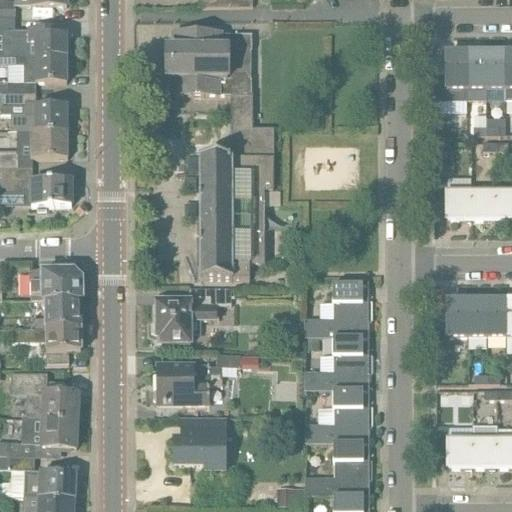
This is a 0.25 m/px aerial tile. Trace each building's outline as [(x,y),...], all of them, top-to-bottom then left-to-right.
[(15,11),(28,11),(66,11),(65,0),(0,0),(0,23),(15,23),(15,11)] [(197,0),(197,12),(252,11),(252,0),(197,0)] [(0,35),(15,35),(15,23),(0,23),(0,35)] [(13,61),(66,60),(66,40),(55,40),(55,35),(27,35),(27,47),(13,47),(13,61)] [(230,101),(251,101),(251,39),(174,39),(174,54),(167,54),(167,94),(174,94),(174,101),(230,101)] [(466,94),(467,94),(466,57),(446,57),(446,82),(434,82),(434,106),(466,106),(466,94)] [(467,94),(486,94),(486,57),(466,57),(467,94)] [(486,94),(505,94),(505,57),(486,57),(486,94)] [(23,87),(33,87),(66,87),(66,60),(13,61),(6,61),(6,71),(11,71),(11,72),(23,71),(23,87)] [(263,269),(263,265),(263,210),(263,196),(272,196),(272,134),(251,134),(251,101),(230,101),(230,164),(198,164),(199,285),(249,285),(249,269),(263,269)] [(15,137),(66,137),(66,110),(35,110),(35,107),(24,107),(24,120),(15,120),(15,137)] [(473,141),(486,141),(486,132),(473,132),(473,141)] [(486,141),(499,141),(499,132),(486,132),(486,141)] [(15,137),(10,137),(10,156),(0,155),(0,174),(31,175),(31,164),(66,164),(66,137),(15,137)] [(482,157),(495,157),(495,148),(482,148),(482,157)] [(495,157),(508,157),(508,148),(495,148),(495,157)] [(0,198),(30,198),(30,213),(54,212),(54,211),(70,211),(70,184),(31,184),(31,175),(0,174),(0,198)] [(472,194),(473,180),(449,179),(449,193),(472,194)] [(447,225),(472,225),(471,196),(447,196),(447,184),(434,184),(435,208),(446,208),(447,225)] [(496,225),(511,225),(511,195),(495,196),(496,225)] [(472,225),(496,225),(495,196),(471,196),(472,225)] [(75,215),(80,221),(87,215),(82,209),(75,215)] [(41,306),(79,306),(82,306),(81,284),(72,275),(30,276),(30,301),(28,301),(29,306),(41,306)] [(285,292),(297,292),(296,282),(285,282),(285,292)] [(332,343),(368,343),(368,326),(371,326),(371,307),(368,307),(368,287),(367,287),(367,289),(332,289),(332,323),(304,324),(304,343),(332,343)] [(161,349),(192,349),(192,339),(199,339),(199,326),(218,326),(218,323),(216,323),(216,310),(231,310),(231,293),(188,294),(189,305),(156,306),(157,342),(161,342),(161,349)] [(447,342),(467,342),(467,305),(447,305),(447,330),(435,330),(435,367),(447,367),(447,354),(448,354),(447,342)] [(467,342),(486,342),(487,305),(467,305),(467,342)] [(486,342),(506,342),(506,305),(487,305),(486,342)] [(30,334),(80,333),(79,306),(41,306),(41,324),(30,324),(30,334)] [(45,348),(46,369),(69,369),(68,357),(80,357),(80,333),(30,334),(10,334),(10,348),(45,348)] [(304,396),(333,396),(368,395),(368,379),(371,379),(371,360),(368,359),(368,343),(332,343),(332,377),(304,377),(304,396)] [(240,373),(249,373),(252,374),(252,360),(246,360),(241,360),(240,373)] [(157,410),(210,410),(210,392),(209,372),(209,370),(195,370),(157,370),(157,410)] [(474,389),(487,389),(487,380),(474,380),(474,389)] [(487,389),(499,389),(499,380),(487,380),(487,389)] [(26,425),(30,425),(77,427),(78,400),(63,399),(64,387),(12,387),(12,400),(27,401),(26,425)] [(333,448),(369,448),(368,432),(371,432),(371,412),(368,412),(368,395),(333,396),(333,430),(304,430),(305,449),(333,448)] [(498,405),(511,404),(511,395),(498,396),(498,405)] [(483,405),(498,405),(498,396),(484,396),(483,405)] [(173,470),(205,470),(206,444),(214,444),(215,423),(181,423),(181,444),(173,444),(173,470)] [(35,452),(62,453),(75,454),(77,427),(30,425),(30,440),(25,440),(24,449),(0,447),(0,461),(9,462),(34,463),(35,452)] [(447,473),(473,473),(472,444),(448,444),(448,432),(435,432),(435,461),(447,461),(447,473)] [(497,473),(511,472),(511,443),(497,444),(497,473)] [(473,473),(497,473),(497,444),(472,444),(473,473)] [(305,501),(333,501),(369,501),(369,484),(371,484),(371,465),(369,465),(369,448),(333,448),(333,483),(305,483),(305,501)] [(22,502),(73,505),(74,478),(34,477),(34,463),(9,462),(9,475),(24,475),(22,502)] [(368,511),(369,501),(333,501),(332,511),(368,511)] [(72,511),(73,505),(22,502),(22,511),(72,511)]
